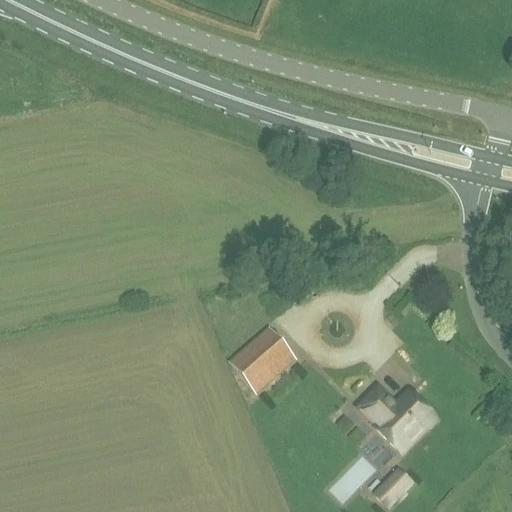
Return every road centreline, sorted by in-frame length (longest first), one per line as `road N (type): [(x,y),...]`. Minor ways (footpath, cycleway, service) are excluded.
road 1 (primary): [(487,170),(273,112),(1,0)]
road 2 (unclassified): [(505,117),(256,65),(95,0)]
road 3 (unclassified): [(511,357),(482,317),(474,289),(472,234),(487,170)]
